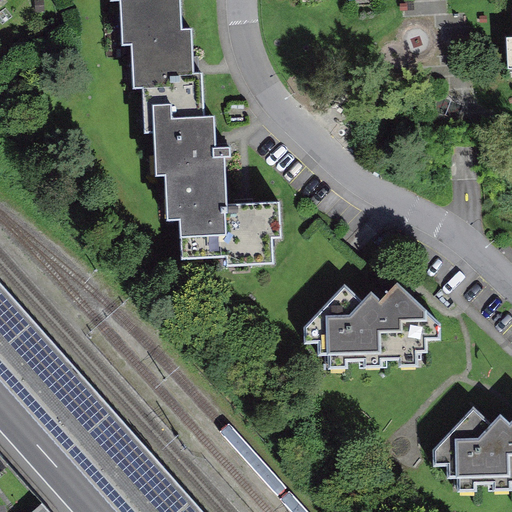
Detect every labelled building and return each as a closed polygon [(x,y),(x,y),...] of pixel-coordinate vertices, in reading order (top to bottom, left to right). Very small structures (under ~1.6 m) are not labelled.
[(113,0),(114,9),(125,9),(125,30),(184,28),(183,0),(113,0)] [(501,44),(502,65),(511,64),(511,13),(511,14),(511,44),(501,44)] [(185,37),(184,28),(125,30),(126,54),(135,53),(136,99),(146,98),(147,119),(206,116),(204,83),(196,83),(194,37),(185,37)] [(206,128),(206,116),(147,119),(148,143),(162,142),(163,184),(174,183),(175,204),(231,202),(229,167),(236,167),(236,157),(221,157),(220,127),(206,128)] [(231,202),(175,204),(176,228),(186,228),(187,255),(203,255),(204,263),(250,261),(251,273),(279,272),(278,246),(284,245),(282,210),(231,212),(231,202)] [(0,381),(118,511),(208,511),(0,279),(0,381)] [(344,290),(306,332),(306,348),(320,348),(321,375),(419,371),(418,357),(429,357),(429,345),(444,345),(443,329),(402,291),(387,307),(378,299),(367,311),(344,290)] [(473,400),(433,442),(433,458),(446,458),(447,485),(511,482),(511,417),(505,411),(495,421),(473,400)] [(51,511),(42,502),(30,511),(51,511)]
